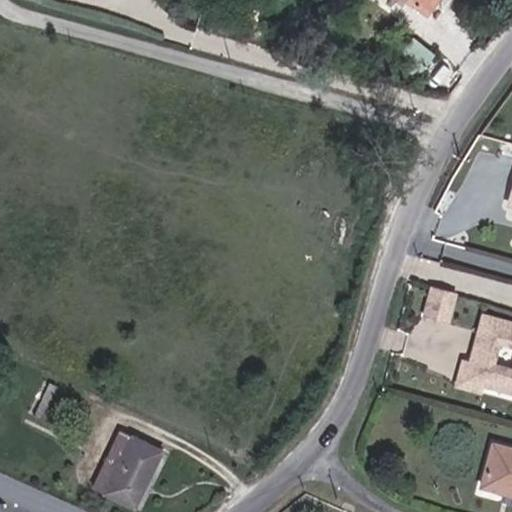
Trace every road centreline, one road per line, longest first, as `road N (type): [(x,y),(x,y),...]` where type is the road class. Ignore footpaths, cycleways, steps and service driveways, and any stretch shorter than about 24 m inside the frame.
road 1 (residential): [(456,136),(0,14)]
road 2 (unclassified): [(245,511),(352,402),(393,268),(456,136)]
